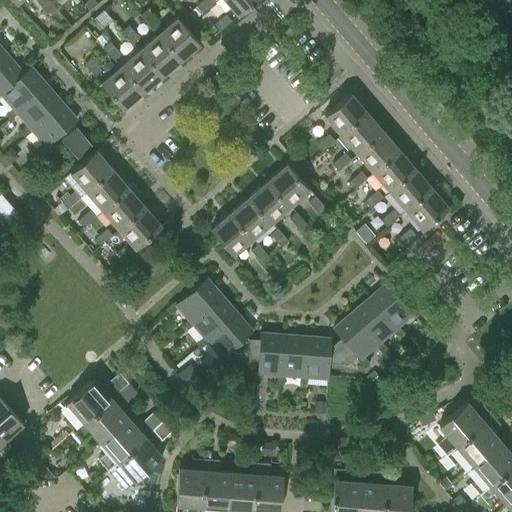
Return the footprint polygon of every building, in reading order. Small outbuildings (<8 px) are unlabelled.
[(36,0),(45,10),(52,4),(48,0),(36,0)] [(94,0),(86,0),(83,3),(89,8),(96,2),(94,0)] [(202,11),(214,0),(213,0),(200,0),(196,4),(202,11)] [(226,0),(238,14),(253,0),(226,0)] [(151,26),(158,20),(147,7),(140,13),(151,26)] [(219,30),(231,19),(225,13),(213,23),(219,30)] [(180,57),(199,41),(177,15),(157,31),(180,57)] [(132,42),(139,36),(127,23),(121,29),(132,42)] [(96,38),(103,45),(109,40),(110,39),(104,31),(96,38)] [(161,73),(180,57),(157,31),(138,48),(161,73)] [(113,58),(120,52),(109,40),(103,45),(102,45),(113,58)] [(142,90),(161,73),(138,48),(119,64),(142,90)] [(0,89),(23,71),(22,71),(5,50),(0,54),(0,89)] [(94,74),(101,68),(90,56),(83,62),(94,74)] [(18,111),(48,85),(30,64),(22,71),(23,71),(0,89),(13,106),(5,113),(9,117),(18,111)] [(123,106),(142,90),(119,64),(100,80),(123,106)] [(33,128),(63,102),(48,85),(18,111),(28,123),(20,130),(25,135),(33,128)] [(340,132),(366,111),(349,92),(324,113),(340,132)] [(46,142),(76,117),(63,102),(33,128),(43,140),(35,147),(39,152),(48,144),(46,142)] [(357,151),(382,129),(366,111),(340,132),(357,151)] [(75,156),(90,143),(75,125),(60,138),(75,156)] [(373,170),(398,148),(382,129),(357,151),(373,170)] [(322,150),(334,139),(329,133),(316,143),(322,150)] [(12,146),(3,154),(10,162),(15,158),(15,151),(12,146)] [(85,189),(111,166),(95,147),(69,170),(85,189)] [(389,189),(415,167),(398,148),(373,170),(389,189)] [(337,169),(350,158),(344,151),(331,162),(337,169)] [(290,203),(309,187),(287,161),(267,178),(290,203)] [(102,208),(128,185),(111,166),(85,189),(102,208)] [(406,208),(431,186),(415,167),(389,189),(406,208)] [(353,187),(366,176),(360,170),(348,181),(353,187)] [(270,220),(290,203),(267,178),(248,194),(270,220)] [(118,227),(144,204),(128,185),(102,208),(118,227)] [(422,227),(447,205),(431,186),(406,208),(422,227)] [(66,207),(79,196),(73,189),(61,200),(66,207)] [(370,206),(382,195),(376,189),(364,199),(370,206)] [(0,192),(0,212),(9,223),(19,214),(0,192)] [(251,236),(270,220),(248,194),(229,210),(251,236)] [(318,213),(325,206),(314,194),(307,200),(318,213)] [(135,246),(161,223),(144,204),(118,227),(135,246)] [(386,225),(398,214),(393,207),(380,219),(386,225)] [(83,226),(95,215),(90,208),(77,219),(83,226)] [(232,253),(251,236),(229,210),(210,227),(232,253)] [(299,229),(306,223),(295,210),(288,216),(299,229)] [(99,244),(112,233),(106,227),(93,238),(99,244)] [(281,245),(287,239),(277,227),(270,233),(281,245)] [(403,244),(415,233),(410,227),(398,237),(403,244)] [(262,261),(268,256),(257,243),(251,249),(262,261)] [(115,263),(127,252),(122,246),(110,257),(115,263)] [(187,316),(218,290),(205,276),(176,301),(174,299),(165,306),(170,311),(177,304),(187,316)] [(396,324),(411,311),(385,280),(364,298),(391,329),(397,336),(403,332),(396,324)] [(203,334),(233,308),(218,290),(187,316),(180,323),(185,328),(192,322),(203,334)] [(379,339),(391,329),(364,298),(347,313),(374,344),(380,351),(386,347),(379,339)] [(244,334),(251,328),(233,308),(203,334),(196,341),(200,346),(207,339),(220,355),(231,345),(244,334)] [(361,354),(374,344),(347,313),(333,326),(341,336),(332,343),(328,343),(327,361),(346,362),(356,353),(358,355),(356,357),(363,366),(368,362),(361,354)] [(276,373),(278,332),(259,331),(259,338),(247,337),(244,334),(231,345),(244,361),(257,362),(256,370),(253,369),(252,381),(259,381),(260,371),(276,373)] [(298,374),(301,334),(278,332),(276,373),(275,382),(282,383),(283,373),(298,374)] [(326,376),(327,361),(328,343),(329,336),(301,334),(298,374),(297,384),(304,384),(305,375),(326,376)] [(177,373),(176,374),(185,385),(196,377),(186,365),(177,373)] [(366,373),(371,380),(374,383),(376,381),(380,378),(372,368),(366,373)] [(109,379),(102,386),(94,376),(66,400),(74,410),(64,419),(73,429),(118,390),(125,383),(116,373),(109,379)] [(125,383),(118,390),(127,399),(135,392),(127,382),(125,383)] [(119,406),(127,399),(118,390),(73,429),(82,439),(92,431),(100,440),(128,416),(119,406)] [(23,422),(0,395),(0,435),(10,446),(20,438),(13,430),(23,422)] [(261,395),(253,395),(251,395),(251,407),(260,408),(261,395)] [(482,402),(474,409),(466,400),(438,423),(447,433),(437,442),(445,452),(491,413),(482,402)] [(154,410),(143,418),(152,429),(163,420),(154,410)] [(431,410),(422,414),(426,422),(435,418),(431,410)] [(492,429),(500,423),(491,413),(445,452),(454,463),(464,454),(472,463),(500,439),(492,429)] [(143,418),(135,425),(128,416),(100,440),(108,449),(98,458),(107,468),(152,429),(143,418)] [(163,420),(152,429),(161,439),(171,430),(163,420)] [(152,429),(107,468),(115,478),(124,488),(134,479),(161,455),(153,445),(161,439),(152,429)] [(0,454),(0,455),(10,446),(0,435),(0,454)] [(511,445),(508,449),(500,439),(472,463),(480,472),(470,481),(478,491),(511,462),(511,445)] [(262,441),(260,452),(272,453),(273,442),(262,441)] [(336,441),(335,450),(344,451),(344,441),(336,441)] [(210,458),(211,449),(206,449),(205,457),(200,511),(214,511),(215,506),(227,507),(230,470),(216,469),(217,458),(210,458)] [(242,470),(236,470),(230,470),(227,507),(226,511),(252,511),(256,461),(257,453),(251,452),(251,460),(242,460),(242,470)] [(200,511),(205,457),(191,456),(190,467),(177,466),(175,503),(187,504),(186,511),(200,511)] [(268,472),(269,462),(256,461),(252,511),(265,511),(266,509),(278,510),(281,473),(268,472)] [(511,462),(478,491),(488,502),(498,493),(505,502),(511,496),(511,462)] [(346,478),(347,468),(334,467),(330,511),(356,511),(359,479),(346,478)] [(382,511),(385,471),(372,470),(372,480),(359,479),(356,511),(382,511)] [(398,482),(398,472),(385,471),(382,511),(408,511),(411,483),(398,482)] [(437,481),(442,488),(447,484),(442,478),(437,481)] [(454,501),(459,507),(466,502),(461,496),(454,501)] [(142,502),(140,511),(153,511),(154,503),(142,502)]
